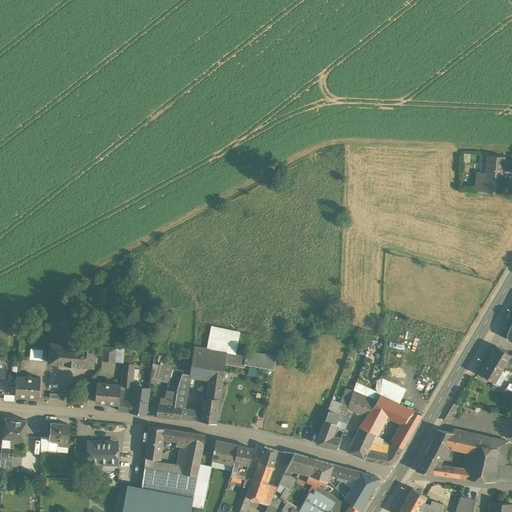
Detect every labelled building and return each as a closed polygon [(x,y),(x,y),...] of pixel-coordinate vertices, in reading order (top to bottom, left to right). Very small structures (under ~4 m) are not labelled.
[(503,157),(488,156),(487,169),(502,170),(503,157)] [(475,191),(485,192),(487,173),(477,172),(475,191)] [(502,174),(487,173),(485,192),(500,194),(502,174)] [(114,288),(100,287),(98,304),(108,304),(109,298),(113,298),(114,288)] [(68,303),(53,302),(51,322),(62,323),(64,304),(68,304),(68,303)] [(235,353),(238,334),(210,328),(207,348),(226,351),(225,364),(244,367),(245,364),(274,369),(279,342),(260,338),(257,353),(245,350),(244,354),(235,353)] [(79,345),(49,343),(48,363),(93,367),(95,346),(79,345)] [(123,348),(102,346),(101,360),(122,362),(123,357),(123,348)] [(511,355),(496,346),(486,362),(501,370),(507,361),(506,366),(511,366),(511,355)] [(31,358),(43,359),(44,349),(32,348),(31,358)] [(211,377),(222,379),(225,364),(226,351),(207,348),(206,351),(194,348),(192,360),(190,374),(211,377)] [(182,373),(190,374),(192,360),(183,358),(181,369),(173,367),(173,368),(152,363),(150,379),(167,383),(166,389),(176,391),(182,373)] [(130,363),(122,362),(120,384),(129,386),(131,363),(130,363)] [(501,370),(486,362),(479,373),(495,383),(502,371),(501,370)] [(185,409),(190,374),(182,373),(176,391),(174,407),(182,408),(180,418),(200,421),(201,411),(185,409)] [(40,378),(16,376),(15,395),(39,397),(40,378)] [(211,377),(208,397),(219,398),(222,379),(211,377)] [(120,384),(96,382),(95,402),(118,404),(120,385),(120,384)] [(120,384),(120,385),(118,404),(118,410),(128,413),(143,414),(147,389),(129,386),(120,384)] [(376,384),(374,395),(373,398),(376,400),(379,395),(381,385),(376,384)] [(176,391),(166,389),(164,397),(160,397),(159,403),(158,402),(156,417),(180,420),(180,418),(182,408),(174,407),(176,391)] [(511,392),(506,389),(503,394),(511,399),(511,392)] [(373,398),(353,390),(352,395),(347,409),(365,417),(376,400),(373,398)] [(345,392),(341,404),(340,409),(346,412),(347,409),(352,395),(345,392)] [(367,451),(364,459),(389,464),(397,458),(421,414),(419,414),(379,395),(376,400),(365,417),(358,426),(376,435),(385,417),(402,425),(391,446),(385,455),(367,451)] [(200,421),(216,424),(219,398),(208,397),(203,396),(201,411),(200,421)] [(328,410),(324,419),(335,424),(336,421),(340,409),(341,404),(331,400),(328,410)] [(454,404),(447,415),(454,419),(460,408),(454,404)] [(346,412),(340,409),(336,421),(347,424),(352,414),(346,412)] [(26,420),(4,418),(2,438),(24,440),(26,420)] [(315,445),(336,450),(340,440),(331,436),(335,424),(324,419),(315,445)] [(60,424),(56,423),(56,424),(51,423),(49,437),(49,441),(58,441),(57,444),(67,445),(70,425),(60,424)] [(179,431),(149,426),(148,433),(144,432),(143,440),(147,441),(145,457),(159,459),(162,437),(177,440),(179,431)] [(364,460),(364,459),(367,451),(374,439),(376,435),(358,426),(346,452),(364,460)] [(179,431),(177,440),(162,437),(159,459),(157,469),(181,473),(197,476),(199,464),(205,435),(179,431)] [(438,431),(421,462),(437,467),(440,462),(438,460),(447,446),(454,434),(438,431)] [(473,452),(476,438),(469,437),(454,434),(447,446),(453,448),(467,451),(473,452)] [(470,470),(468,479),(482,481),(493,482),(496,465),(500,449),(490,447),(492,438),(477,435),(476,438),(473,452),(467,451),(464,470),(470,470)] [(49,441),(49,437),(41,437),(40,451),(48,451),(49,441)] [(500,449),(496,465),(503,465),(508,442),(492,438),(490,447),(500,449)] [(374,439),(367,451),(385,455),(391,446),(374,439)] [(237,445),(215,441),(214,449),(213,449),(213,452),(212,456),(233,461),(237,445)] [(116,442),(88,442),(88,454),(88,463),(89,463),(116,463),(116,458),(119,456),(119,450),(116,448),(116,442)] [(67,445),(57,444),(57,452),(67,453),(67,445)] [(37,446),(25,445),(25,457),(37,458),(37,446)] [(251,448),(237,445),(233,461),(233,462),(239,463),(248,465),(251,448)] [(276,450),(264,447),(259,461),(272,465),(276,450)] [(1,448),(0,456),(8,457),(9,449),(1,448)] [(294,454),(284,472),(290,474),(292,470),(300,472),(307,457),(294,453),(294,454)] [(88,454),(74,454),(74,467),(89,467),(89,463),(88,463),(88,454)] [(333,464),(307,457),(300,472),(310,475),(328,481),(330,474),(333,464)] [(259,461),(258,461),(255,471),(252,478),(266,483),(267,483),(272,465),(259,461)] [(437,467),(421,462),(415,471),(433,474),(437,467)] [(197,476),(193,495),(200,497),(205,498),(211,466),(199,464),(197,476)] [(361,472),(333,464),(330,474),(338,476),(346,478),(355,481),(356,481),(361,472)] [(496,465),(493,482),(511,483),(511,465),(503,465),(496,465)] [(181,473),(157,469),(144,467),(141,488),(127,485),(122,511),(189,511),(191,505),(193,495),(197,476),(181,473)] [(464,470),(437,467),(433,474),(468,479),(470,470),(464,470)] [(238,470),(232,469),(231,472),(230,475),(242,477),(243,470),(238,470)] [(252,478),(255,471),(246,469),(243,486),(248,488),(252,478)] [(290,474),(284,472),(279,482),(284,485),(289,476),(290,474)] [(378,478),(361,472),(356,481),(355,481),(352,487),(367,497),(378,478)] [(328,481),(310,475),(308,482),(317,486),(325,489),(328,481)] [(289,476),(284,485),(286,486),(289,488),(295,479),(289,476)] [(266,483),(252,478),(248,488),(245,496),(251,498),(268,504),(273,494),(277,486),(267,483),(266,483)] [(279,482),(277,486),(273,494),(281,498),(286,486),(284,485),(279,482)] [(329,511),(337,498),(317,486),(308,482),(304,490),(308,493),(299,509),(299,510),(301,511),(329,511)] [(367,497),(352,487),(345,498),(351,504),(359,511),(367,497)] [(428,496),(413,488),(406,502),(419,509),(428,511),(441,511),(444,506),(432,502),(430,506),(423,504),(428,496)] [(200,500),(200,497),(193,495),(191,505),(203,508),(204,501),(200,500)] [(245,496),(240,509),(246,511),(251,498),(245,496)] [(472,511),(476,502),(460,497),(455,511),(472,511)] [(350,505),(337,498),(329,511),(358,511),(359,511),(351,504),(350,505)] [(417,511),(419,509),(406,502),(399,511),(417,511)] [(511,511),(511,506),(511,504),(490,502),(488,511),(511,511)] [(289,503),(285,511),(282,510),(281,511),(289,511),(293,506),(289,503)]
